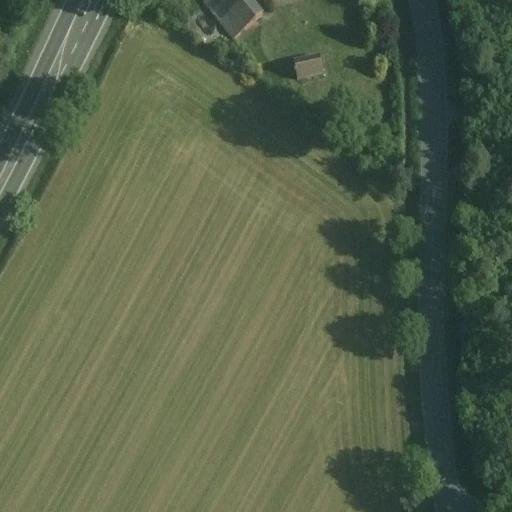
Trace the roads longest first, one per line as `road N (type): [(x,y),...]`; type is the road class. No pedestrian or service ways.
road 1 (tertiary): [(420,0),(433,108),(431,348),(447,511)]
road 2 (secondary): [(92,0),(0,187)]
